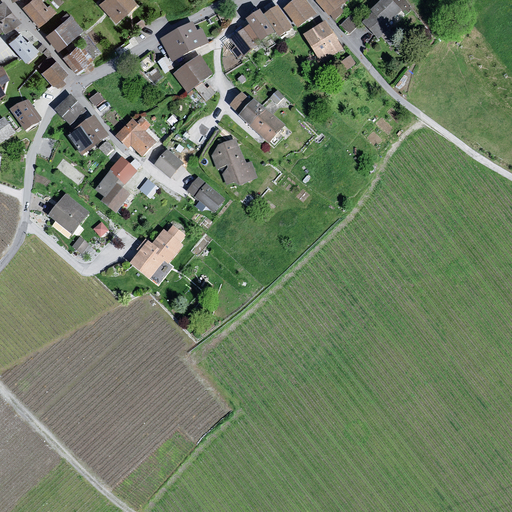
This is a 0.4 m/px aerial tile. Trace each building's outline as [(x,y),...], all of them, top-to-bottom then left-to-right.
[(38,0),(32,0),(20,10),(38,31),(55,19),(38,0)] [(130,0),(104,0),(98,6),(114,26),(138,7),(130,0)] [(316,0),(330,16),(348,0),(316,0)] [(387,0),(373,15),(389,31),(401,13),(387,0)] [(284,14),(299,32),(316,18),(301,1),(284,14)] [(4,3),(0,5),(0,34),(2,33),(5,36),(20,23),(4,3)] [(279,10),(266,19),(276,37),(279,42),(295,32),(279,10)] [(262,13),(243,26),(248,30),(260,49),(276,37),(266,19),(262,13)] [(373,15),(364,25),(379,42),(389,31),(373,15)] [(67,16),(45,37),(61,58),(83,34),(67,16)] [(348,19),(339,27),(359,49),(369,37),(348,19)] [(194,25),(160,42),(172,66),(209,45),(202,33),(198,34),(194,25)] [(325,26),(303,37),(320,65),(343,52),(325,26)] [(248,30),(231,43),(234,49),(230,51),(239,64),(260,49),(248,30)] [(83,34),(61,58),(75,74),(99,52),(83,34)] [(20,37),(8,45),(25,65),(38,54),(20,37)] [(199,58),(173,78),(186,96),(209,81),(210,77),(210,74),(199,58)] [(55,62),(40,74),(58,91),(65,85),(60,81),(67,76),(55,62)] [(0,100),(5,98),(0,87),(0,86),(9,81),(2,67),(0,67),(0,100)] [(244,94),(228,109),(270,146),(287,128),(244,94)] [(72,98),(55,115),(72,131),(87,116),(72,98)] [(27,104),(12,114),(26,133),(40,121),(27,104)] [(5,121),(0,124),(0,149),(16,136),(5,121)] [(98,122),(72,141),(84,159),(110,140),(98,122)] [(132,122),(116,141),(129,154),(132,151),(144,161),(156,146),(144,135),(151,128),(141,122),(136,127),(132,122)] [(218,149),(211,158),(216,173),(222,178),(226,186),(237,190),(253,182),(256,177),(251,166),(247,167),(236,142),(218,149)] [(167,154),(154,169),(171,181),(183,166),(167,154)] [(121,161),(110,173),(97,195),(105,202),(106,203),(120,188),(122,191),(137,175),(121,161)] [(197,181),(186,194),(212,216),(225,203),(197,181)] [(147,183),(138,194),(150,203),(159,193),(147,183)] [(131,199),(122,191),(120,188),(106,203),(105,202),(102,206),(116,218),(131,199)] [(67,196),(47,219),(72,236),(89,215),(67,196)] [(103,220),(95,227),(101,235),(109,229),(103,220)] [(149,245),(130,267),(154,287),(164,274),(162,272),(166,266),(168,268),(184,248),(181,245),(187,238),(173,229),(168,235),(164,233),(153,247),(149,245)]
